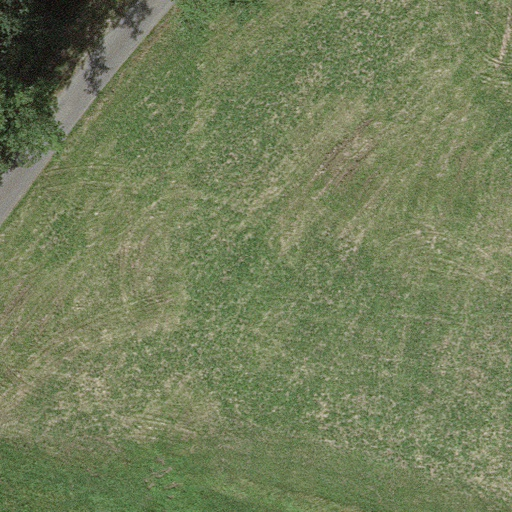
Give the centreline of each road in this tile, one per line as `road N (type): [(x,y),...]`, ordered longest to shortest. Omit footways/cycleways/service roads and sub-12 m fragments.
road 1 (track): [(0,189),(79,77),(147,0)]
road 2 (track): [(0,125),(94,29),(142,5)]
